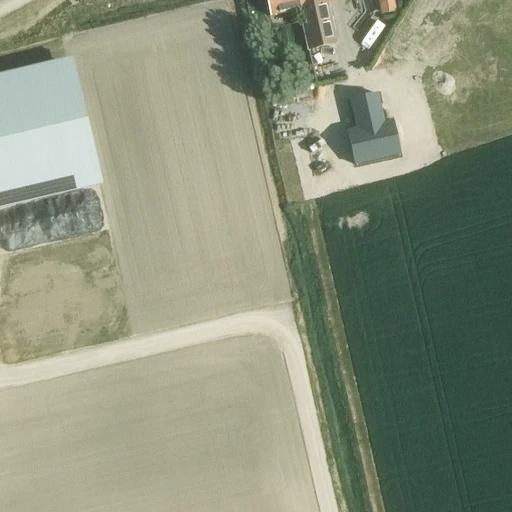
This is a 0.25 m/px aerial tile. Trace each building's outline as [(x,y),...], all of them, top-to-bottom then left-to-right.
[(265,0),(270,18),(300,11),(297,0),(265,0)] [(297,0),(300,11),(308,50),(336,44),(327,5),(328,5),(327,0),(297,0)] [(394,12),(391,0),(379,0),(382,14),(394,12)] [(69,66),(0,82),(0,207),(97,184),(69,66)] [(384,123),(378,96),(349,103),(355,130),(348,131),(356,167),(399,157),(391,122),(384,123)]
